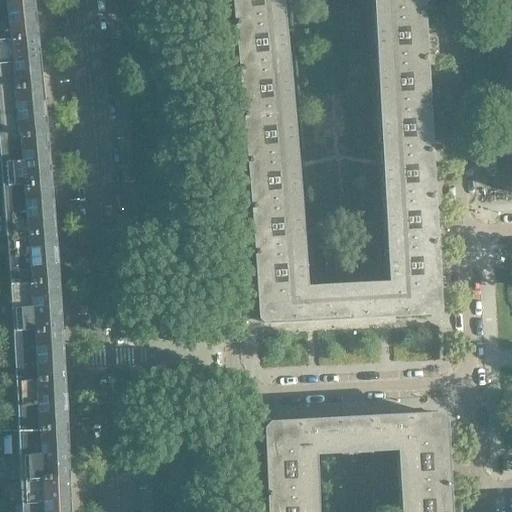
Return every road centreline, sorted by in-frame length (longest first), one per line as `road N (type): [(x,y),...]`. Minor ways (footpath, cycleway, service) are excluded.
road 1 (tertiary): [(119,511),(103,213),(81,0)]
road 2 (residential): [(193,0),(232,386)]
road 3 (residential): [(468,375),(232,386)]
road 4 (residential): [(448,0),(463,223)]
road 5 (residential): [(463,223),(468,375)]
road 6 (residential): [(232,386),(234,511)]
